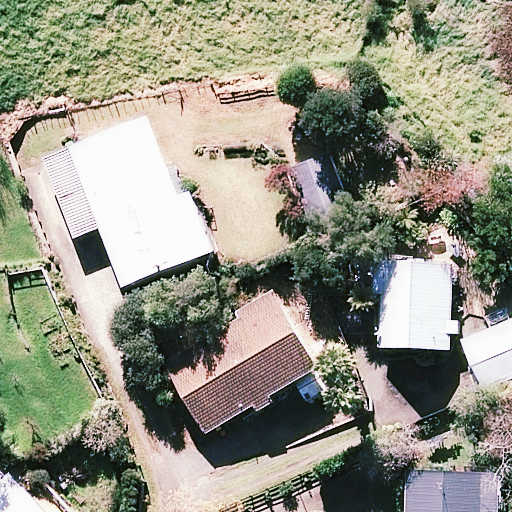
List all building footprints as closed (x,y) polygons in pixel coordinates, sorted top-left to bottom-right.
[(186,204),(157,125),(51,164),(79,242),(107,232),(129,293),(220,260),(198,200),(186,204)] [(357,225),(337,162),(293,176),(313,239),(357,225)] [(455,357),(457,271),(389,269),(387,355),(455,357)] [(213,439),(260,412),(263,417),(279,408),(275,402),(324,373),(281,301),(170,367),(213,439)] [(511,385),(511,327),(469,345),(489,395),(511,385)] [(505,511),(508,483),(416,478),(414,511),(505,511)] [(51,511),(24,481),(0,501),(0,511),(51,511)]
